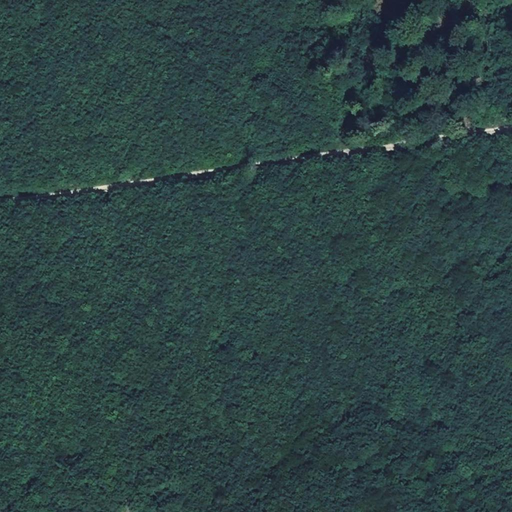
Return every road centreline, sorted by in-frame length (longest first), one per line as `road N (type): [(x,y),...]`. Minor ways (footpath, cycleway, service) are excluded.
road 1 (track): [(511,430),(407,423),(0,360)]
road 2 (track): [(511,128),(0,200)]
